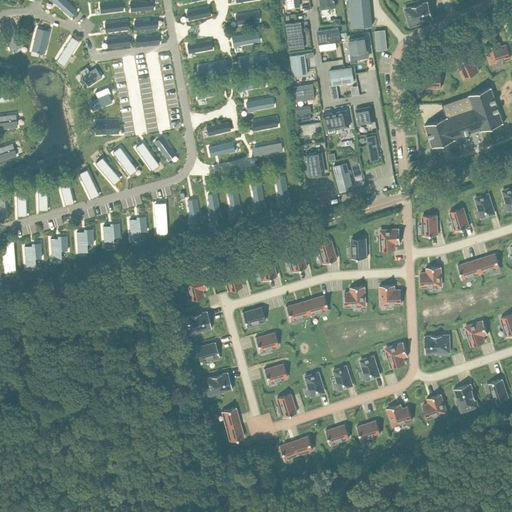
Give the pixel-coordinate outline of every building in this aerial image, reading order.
[(51,0),(55,3),(55,2),(71,17),(77,10),(66,0),(51,0)] [(151,0),(150,0),(130,2),(131,11),(153,9),(151,0)] [(336,7),(334,0),(319,0),(320,8),(336,7)] [(366,0),(348,0),(351,27),(370,25),(366,0)] [(122,1),(100,4),(101,13),(123,10),(122,1)] [(428,2),(405,9),(408,20),(415,18),(416,22),(422,20),(422,21),(427,19),(432,17),(433,19),(428,1),(427,1),(428,2)] [(209,6),(187,11),(189,20),(211,15),(209,6)] [(258,12),(236,15),(238,24),(259,21),(258,12)] [(156,19),(134,21),(135,30),(157,28),(156,19)] [(127,20),(105,23),(106,32),(128,29),(127,20)] [(300,21),(285,23),(288,48),(303,46),(300,21)] [(13,22),(0,27),(0,28),(13,53),(24,48),(13,22)] [(337,27),(316,31),(318,43),(340,39),(337,27)] [(37,28),(32,50),(37,51),(37,52),(40,53),(40,52),(45,53),(49,31),(37,28)] [(233,40),(232,40),(234,46),(239,45),(239,44),(260,40),(258,31),(233,36),(233,40)] [(387,51),(385,31),(375,32),(377,52),(387,51)] [(158,34),(136,36),(137,45),(159,43),(158,34)] [(129,36),(107,38),(108,47),(130,45),(129,36)] [(364,36),(347,39),(350,59),(367,57),(364,36)] [(71,37),(57,59),(65,64),(79,42),(71,37)] [(211,39),(187,44),(189,53),(212,48),(211,39)] [(499,41),(485,45),(491,64),(503,60),(510,58),(506,45),(500,47),(499,42),(500,42),(499,41)] [(469,48),(453,57),(454,56),(459,66),(464,78),(479,71),(469,49),(470,49),(469,48)] [(313,51),(289,55),(292,75),(307,73),(305,57),(313,56),(313,51)] [(241,62),(240,62),(241,68),(247,67),(247,66),(268,62),(266,53),(240,58),(241,62)] [(200,70),(199,70),(200,76),(206,75),(206,74),(226,70),(225,61),(199,66),(200,70)] [(0,63),(0,72),(8,74),(10,66),(0,63)] [(351,65),(328,69),(331,84),(354,81),(351,65)] [(89,71),(82,75),(88,85),(102,76),(95,67),(89,71)] [(417,70),(417,88),(417,87),(428,87),(441,87),(441,71),(417,71),(417,70)] [(239,85),(238,85),(239,91),(245,90),(245,89),(266,85),(264,76),(238,81),(239,85)] [(311,82),(291,85),(294,100),(313,97),(311,82)] [(197,93),(196,93),(197,99),(203,97),(224,93),(222,84),(196,89),(197,93)] [(97,98),(89,102),(93,110),(112,101),(109,94),(111,93),(107,86),(94,92),(97,98)] [(446,117),(425,124),(425,125),(432,146),(432,147),(455,139),(455,138),(480,129),(481,129),(480,130),(481,130),(504,122),(503,122),(491,87),(492,87),(491,86),(468,94),(469,95),(442,104),(446,117)] [(11,90),(0,91),(0,100),(12,99),(11,90)] [(247,105),(246,105),(247,111),(253,110),(253,109),(274,105),(272,96),(247,101),(247,105)] [(298,108),(299,120),(312,119),(311,106),(298,108)] [(370,106),(355,109),(358,124),(373,121),(370,106)] [(349,126),(346,110),(322,115),(325,130),(349,126)] [(16,114),(0,115),(0,127),(17,126),(16,114)] [(276,117),(252,121),(254,130),(278,126),(276,117)] [(118,121),(95,121),(95,127),(96,127),(97,133),(119,133),(118,121)] [(227,121),(207,126),(209,135),(230,130),(227,121)] [(376,134),(366,136),(371,161),(380,159),(376,134)] [(162,136),(155,141),(168,159),(175,154),(162,136)] [(231,141),(208,147),(210,156),(229,151),(229,152),(235,151),(233,144),(232,144),(231,141)] [(281,141),(257,146),(259,154),(282,149),(281,141)] [(143,142),(136,147),(151,169),(158,163),(143,142)] [(12,143),(0,147),(0,159),(16,154),(12,143)] [(120,147),(113,152),(129,173),(136,168),(120,147)] [(320,151),(307,153),(310,175),(324,173),(320,151)] [(356,154),(349,156),(354,176),(361,174),(356,154)] [(103,158),(96,164),(113,184),(120,178),(103,158)] [(346,162),(331,166),(338,192),(353,188),(346,162)] [(87,170),(79,174),(90,197),(99,193),(87,170)] [(284,176),(275,177),(279,196),(278,196),(279,202),(285,201),(285,200),(288,199),(284,176)] [(74,202),(67,177),(58,179),(65,204),(74,202)] [(260,181),(251,183),(254,202),(253,202),(254,208),(261,207),(260,206),(264,205),(260,181)] [(46,183),(37,183),(39,209),(48,209),(46,183)] [(511,187),(503,190),(509,209),(508,209),(508,210),(511,208),(511,187)] [(25,188),(16,189),(18,215),(27,214),(25,188)] [(237,188),(228,189),(231,208),(230,208),(231,214),(237,213),(237,212),(241,211),(237,188)] [(216,192),(207,194),(211,213),(210,213),(211,219),(217,218),(217,217),(220,216),(216,192)] [(488,193),(475,198),(481,216),(481,217),(495,213),(494,212),(488,193)] [(196,198),(187,200),(191,218),(190,219),(191,224),(197,223),(197,222),(200,222),(196,198)] [(165,203),(155,204),(156,233),(165,233),(165,227),(166,227),(165,203)] [(463,207),(450,211),(454,224),(452,224),(454,231),(455,230),(470,226),(469,225),(468,226),(463,207)] [(423,228),(421,228),(421,235),(423,235),(438,234),(437,234),(436,215),(423,215),(423,228)] [(137,219),(129,220),(131,241),(139,241),(138,232),(146,231),(145,216),(137,217),(137,219)] [(110,225),(103,226),(105,248),(113,247),(112,238),(120,237),(119,222),(111,223),(111,225),(110,225)] [(399,229),(380,230),(381,249),(381,250),(395,249),(395,242),(399,242),(400,243),(399,228),(399,229)] [(86,233),(78,233),(80,255),(88,255),(87,246),(95,245),(94,230),(86,231),(86,233)] [(60,240),(52,241),(54,263),(62,262),(61,253),(69,252),(68,237),(60,238),(60,240)] [(352,251),(350,251),(350,258),(352,257),(352,258),(357,258),(359,258),(367,257),(366,257),(365,237),(352,238),(352,245),(352,251)] [(330,240),(317,244),(321,256),(319,257),(320,263),(322,263),(337,259),(337,258),(335,259),(330,240)] [(15,243),(3,243),(5,274),(17,274),(15,243)] [(34,248),(26,249),(28,270),(36,270),(35,261),(43,260),(41,245),(33,246),(34,248)] [(300,248),(287,252),(291,264),(289,265),(290,271),(292,271),(307,267),(307,266),(305,267),(300,248)] [(495,254),(477,260),(481,272),(487,270),(493,268),(494,271),(500,269),(499,266),(498,261),(497,259),(495,253),(495,254)] [(270,257),(258,260),(261,273),(259,274),(261,280),(262,279),(262,280),(277,275),(276,275),(270,257)] [(458,264),(462,279),(463,279),(463,280),(469,278),(468,276),(474,274),(481,272),(477,260),(458,265),(458,264)] [(241,265),(223,271),(229,290),(242,286),(240,280),(244,278),(245,279),(241,264),(240,264),(241,265)] [(427,272),(420,272),(421,286),(441,285),(440,267),(441,266),(426,267),(427,267),(427,272)] [(203,275),(185,280),(190,299),(203,295),(201,289),(206,288),(206,289),(207,289),(203,274),(202,274),(203,275)] [(395,284),(379,285),(379,286),(380,286),(381,304),(401,303),(401,290),(394,290),(394,285),(395,285),(395,284)] [(351,292),(344,292),(345,306),(365,305),(364,286),(365,286),(349,287),(350,287),(351,292)] [(323,295),(304,301),(308,314),(315,312),(321,310),(321,312),(328,310),(327,308),(326,302),(325,301),(323,295)] [(286,305),(290,319),(291,321),(297,319),(296,317),(302,316),(308,314),(304,301),(286,306),(286,305)] [(242,311),(246,326),(247,327),(253,325),(252,323),(258,322),(265,320),(261,307),(243,312),(242,311)] [(206,311),(183,317),(186,328),(193,326),(195,331),(200,329),(200,330),(205,328),(211,327),(211,328),(207,310),(206,310),(206,311)] [(511,313),(501,317),(505,329),(503,330),(505,336),(506,336),(511,334),(511,313)] [(483,320),(465,326),(472,345),(484,341),(482,335),(487,333),(487,334),(488,334),(483,319),(482,319),(483,320)] [(255,336),(259,351),(260,351),(260,353),(266,351),(265,349),(278,345),(275,332),(256,338),(255,336)] [(425,335),(424,335),(425,353),(426,353),(426,352),(431,352),(437,352),(437,351),(442,351),(442,346),(449,346),(449,335),(425,336),(425,335)] [(215,342),(196,347),(200,360),(207,358),(212,357),(213,359),(219,357),(219,356),(218,351),(218,349),(217,349),(215,341),(215,342)] [(403,342),(385,348),(392,367),(404,363),(402,357),(407,355),(407,356),(408,356),(403,341),(403,342)] [(373,356),(360,360),(364,371),(366,379),(380,375),(380,374),(379,374),(373,356)] [(264,368),(268,383),(268,384),(275,382),(274,380),(287,377),(283,364),(264,369),(264,368)] [(346,366),(333,370),(337,381),(339,389),(352,385),(352,384),(346,366)] [(227,372),(204,378),(207,389),(214,388),(215,392),(221,391),(226,390),(226,389),(231,388),(232,389),(227,371),(227,372)] [(318,372),(305,376),(308,388),(311,395),(310,395),(311,395),(324,391),(318,372)] [(488,383),(487,384),(489,390),(491,389),(493,394),(495,401),(508,397),(501,379),(503,378),(502,378),(494,381),(494,380),(493,381),(488,383)] [(471,382),(453,388),(453,389),(455,388),(457,394),(456,394),(458,399),(460,404),(465,403),(467,409),(478,406),(470,383),(471,383),(471,382)] [(289,393),(277,397),(281,410),(279,410),(281,416),(282,416),(297,412),(297,411),(296,412),(289,393)] [(429,403),(423,405),(427,418),(446,411),(440,394),(441,393),(426,398),(427,398),(428,398),(429,403)] [(401,403),(386,408),(387,408),(393,426),(412,419),(408,406),(402,408),(400,404),(401,403)] [(236,406),(221,411),(222,411),(226,425),(239,422),(235,407),(236,407),(236,406)] [(357,426),(356,426),(361,441),(362,440),(362,442),(368,440),(368,437),(380,433),(376,420),(357,427),(357,426)] [(239,422),(226,425),(230,440),(236,439),(238,439),(238,438),(243,437),(239,422)] [(326,430),(331,444),(331,445),(337,443),(337,441),(349,437),(345,424),(326,431),(326,430)] [(309,436),(294,441),(298,454),(313,449),(311,443),(311,441),(310,442),(309,436)] [(279,444),(283,459),(284,459),(283,458),(298,454),(294,441),(279,445),(279,444)]
